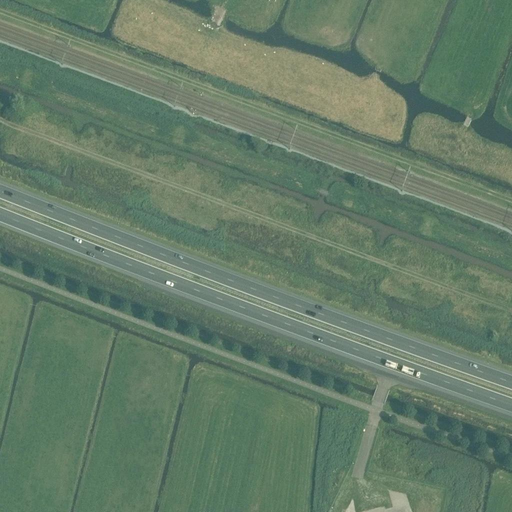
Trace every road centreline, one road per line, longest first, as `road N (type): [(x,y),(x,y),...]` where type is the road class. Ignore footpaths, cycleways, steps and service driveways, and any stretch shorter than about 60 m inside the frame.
road 1 (trunk): [(0,214),(511,405)]
road 2 (track): [(511,311),(0,120)]
road 3 (trunk): [(511,382),(0,191)]
road 4 (track): [(0,12),(511,201)]
